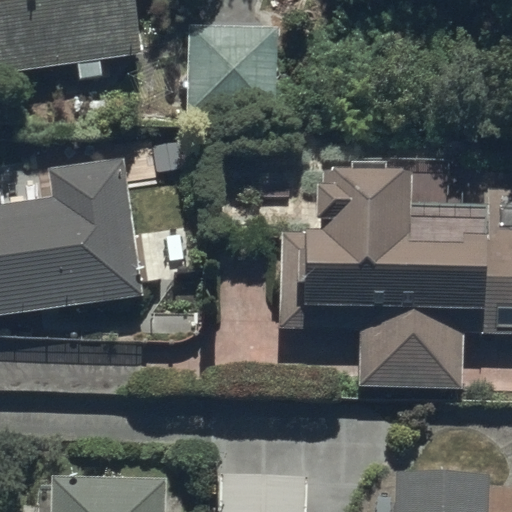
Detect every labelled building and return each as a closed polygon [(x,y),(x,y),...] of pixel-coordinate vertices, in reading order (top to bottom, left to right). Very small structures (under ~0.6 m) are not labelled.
[(0,0),(0,71),(141,52),(133,0),(0,0)] [(260,0),(257,10),(343,37),(354,0),(260,0)] [(276,25),(188,24),(187,108),(275,109),(276,25)] [(0,194),(0,316),(143,297),(123,154),(48,164),(52,196),(2,203),(1,195),(0,194)] [(321,228),(282,227),(279,324),(361,327),(359,384),(462,387),(464,330),(511,331),(511,185),(485,185),(485,206),(412,204),(413,177),(323,174),(321,228)] [(306,511),(307,475),(220,472),(218,511),(306,511)] [(492,511),(493,479),(397,477),(395,511),(492,511)] [(52,511),(166,511),(167,481),(53,479),(52,511)]
